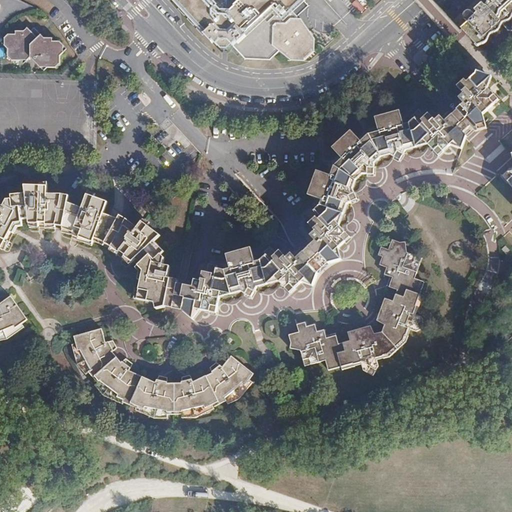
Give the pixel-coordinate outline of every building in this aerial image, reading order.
[(171,0),(212,43),(214,42),(217,46),(217,45),(220,43),(223,46),(228,46),(231,44),(246,60),(270,60),(280,52),(291,61),(304,61),(305,61),(315,52),(315,39),(310,31),(301,19),(298,19),(298,17),(294,12),(304,2),(306,0),(171,0)] [(511,0),(491,0),(489,2),(487,7),(484,4),(476,11),(479,14),(477,16),(475,14),(473,13),(471,12),(469,13),(467,14),(466,15),(465,18),(466,21),(469,24),(462,30),(479,49),(481,47),(484,46),(488,43),(489,39),(492,36),(496,36),(501,31),(502,27),(503,25),(504,25),(509,23),(511,20),(511,0)] [(41,68),(56,68),(56,67),(59,64),(60,65),(60,64),(60,56),(64,53),(60,49),(64,46),(60,42),(53,42),(53,41),(52,41),(52,39),(53,39),(53,38),(45,38),(44,38),(41,36),(42,35),(41,35),(35,29),(34,28),(31,31),(27,28),(24,31),(15,31),(15,32),(16,32),(16,34),(15,34),(15,35),(8,34),(4,38),(8,42),(4,45),(8,49),(7,57),(8,57),(11,60),(12,61),(20,61),(24,57),(27,61),(30,58),(41,68)] [(460,108),(457,111),(466,119),(468,117),(474,124),(477,127),(486,124),(483,115),(488,110),(486,108),(491,103),(493,106),(499,100),(494,95),(491,97),(486,92),(489,89),(485,85),(488,77),(488,75),(477,72),(476,75),(468,83),(465,80),(458,87),(464,94),(459,99),(464,104),(460,108)] [(309,225),(316,232),(311,237),(316,242),(312,245),(304,253),(311,262),(317,257),(319,254),(325,261),(328,264),(337,261),(337,260),(336,251),(340,248),(337,245),(342,240),(345,243),(350,238),(345,232),(342,235),(337,229),(340,227),(339,226),(336,223),(339,214),(339,213),(343,204),(347,205),(351,203),(348,197),(354,194),(352,190),(348,188),(352,178),(359,171),(362,174),(367,175),(367,168),(374,169),(374,164),(371,161),(379,154),(389,151),(390,155),(394,157),(397,152),(403,155),(405,151),(416,148),(428,145),(429,146),(439,157),(449,146),(450,147),(451,146),(458,148),(462,150),(466,138),(466,137),(464,134),(458,127),(460,124),(452,116),(450,118),(445,122),(440,117),(435,121),(429,114),(425,118),(419,123),(416,118),(409,124),(404,126),(400,111),(375,118),(379,133),(374,134),(375,139),(378,138),(379,141),(375,142),(373,143),(371,145),(369,147),(367,145),(369,143),(365,139),(361,142),(351,132),(332,149),(342,160),(338,163),(342,167),(344,165),(346,167),(344,170),(342,171),(341,174),(340,177),(337,176),(338,174),(333,172),(331,177),(317,172),(308,196),(322,201),(320,206),(314,212),(313,210),(307,216),(312,222),(309,225)] [(452,116),(460,124),(466,119),(457,111),(455,113),(452,116)] [(30,224),(39,224),(39,223),(46,224),(47,224),(56,226),(61,201),(62,195),(47,194),(48,187),(25,186),(26,194),(12,196),(12,200),(8,201),(4,208),(0,205),(0,248),(2,249),(11,232),(13,228),(15,224),(22,224),(21,219),(29,219),(30,224)] [(74,233),(73,235),(79,237),(78,241),(92,246),(92,245),(95,239),(105,242),(107,238),(118,219),(110,216),(104,214),(108,202),(87,195),(82,208),(68,203),(63,229),(73,233),(74,233)] [(56,226),(63,229),(68,203),(65,202),(61,201),(56,226)] [(118,219),(107,238),(105,242),(105,243),(118,253),(119,253),(120,251),(122,253),(125,255),(124,255),(125,256),(126,256),(132,262),(133,261),(137,257),(142,263),(139,266),(140,268),(143,271),(143,276),(142,281),(140,290),(138,298),(138,299),(155,303),(157,309),(165,307),(170,283),(171,280),(168,279),(170,267),(163,266),(165,258),(161,255),(165,252),(155,243),(160,236),(142,222),(137,229),(132,225),(126,220),(120,216),(118,219)] [(351,341),(339,345),(337,337),(336,337),(327,339),(324,331),(324,330),(317,332),(315,325),(307,327),(306,323),(298,325),(300,333),(289,335),(292,344),(291,349),(301,351),(305,366),(326,361),(329,371),(342,367),(343,370),(356,367),(355,364),(362,362),(364,371),(373,377),(379,367),(377,358),(383,356),(384,359),(391,357),(406,342),(408,336),(406,335),(408,329),(416,332),(427,327),(422,318),(414,315),(416,308),(419,309),(423,296),(420,295),(425,282),(415,279),(422,259),(407,253),(406,242),(401,243),(393,240),(390,247),(389,250),(382,248),(379,256),(383,257),(380,265),(387,268),(385,275),(394,278),(390,287),(390,288),(398,290),(394,302),(385,299),(380,313),(380,314),(391,319),(389,325),(386,324),(383,333),(373,335),(374,338),(367,340),(364,328),(359,330),(348,333),(351,341)] [(510,250),(506,246),(502,249),(506,254),(510,250)] [(315,270),(309,264),(311,262),(304,253),(302,254),(301,255),(301,256),(296,260),(291,254),(286,259),(280,252),(276,255),(271,249),(265,254),(267,256),(260,262),(255,263),(251,249),(227,256),(231,270),(225,271),(217,270),(218,267),(210,266),(209,274),(207,273),(205,283),(201,282),(195,281),(194,288),(185,286),(182,298),(185,298),(183,307),(183,310),(183,311),(190,317),(195,310),(201,311),(202,307),(209,308),(209,312),(217,314),(221,293),(241,292),(246,294),(249,288),(255,292),(257,288),(257,287),(256,284),(265,281),(267,281),(276,278),(280,282),(283,280),(288,285),(285,288),(290,294),(295,288),(293,286),(299,281),(301,283),(305,279),(314,283),(318,274),(315,270)] [(171,280),(170,283),(165,307),(183,310),(183,307),(185,298),(182,298),(185,286),(185,283),(180,282),(171,280)] [(0,336),(17,329),(16,328),(21,324),(28,320),(17,304),(11,296),(0,304),(0,336)] [(182,384),(167,384),(167,378),(166,379),(163,378),(163,377),(159,376),(156,383),(130,371),(134,364),(130,361),(129,362),(126,360),(127,359),(126,359),(121,363),(113,352),(117,348),(115,348),(114,345),(115,345),(113,341),(106,343),(102,329),(74,337),(76,343),(76,344),(78,350),(76,351),(88,373),(85,375),(85,376),(91,371),(100,381),(94,386),(95,387),(98,384),(117,399),(118,397),(124,399),(124,400),(138,406),(144,409),(143,411),(167,416),(167,419),(168,419),(167,412),(183,412),(183,419),(183,415),(207,409),(206,408),(212,405),(226,399),(226,398),(232,396),(232,398),(247,386),(245,385),(249,380),(250,380),(254,374),(232,356),(223,368),(217,363),(213,365),(210,368),(213,373),(194,383),(190,375),(186,376),(186,378),(183,379),(183,377),(182,377),(182,384)]
